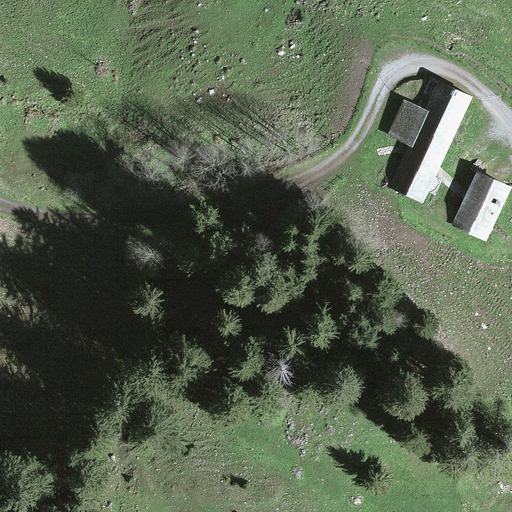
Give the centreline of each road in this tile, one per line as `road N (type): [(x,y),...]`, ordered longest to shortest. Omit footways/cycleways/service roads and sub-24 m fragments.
road 1 (track): [(380,95),(351,152),(290,187),(92,221),(0,201)]
road 2 (track): [(511,137),(480,94),(447,70),(407,66),(380,95)]
